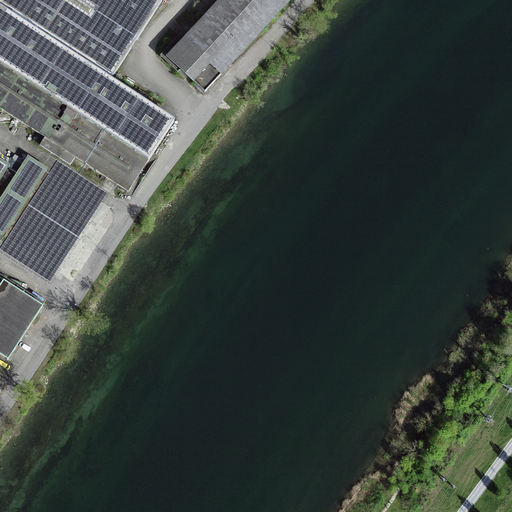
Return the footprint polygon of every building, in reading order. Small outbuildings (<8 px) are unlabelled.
[(0,0),(0,109),(44,138),(39,146),(58,158),(63,151),(127,192),(173,122),(156,110),(160,104),(139,90),(135,97),(110,81),(162,0),(0,0)] [(204,93),(290,0),(205,0),(196,10),(205,18),(181,44),(176,40),(160,57),(176,72),(178,69),(204,93)] [(215,97),(221,103),(232,92),(226,87),(215,97)] [(3,237),(46,170),(27,158),(0,200),(0,235),(2,237),(3,237)] [(0,355),(7,361),(42,307),(0,279),(0,355)]
